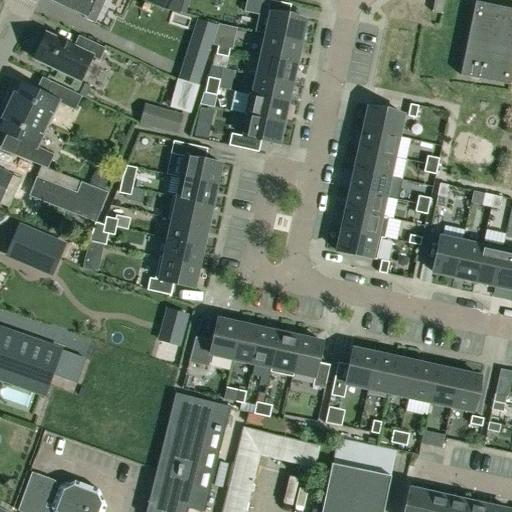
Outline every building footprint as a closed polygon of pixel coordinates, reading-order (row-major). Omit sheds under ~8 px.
[(94,23),(104,0),(54,0),(85,14),(83,18),(94,23)] [(183,4),(171,0),(169,0),(165,9),(181,14),(183,4)] [(431,11),(441,13),(444,0),(433,0),(433,6),(431,11)] [(511,8),(475,1),(459,74),(509,85),(511,72),(511,8)] [(305,20),(270,12),(266,33),(301,41),(305,20)] [(217,25),(197,19),(177,79),(189,83),(198,86),(211,46),(217,25)] [(78,36),(73,46),(59,39),(59,40),(46,33),(34,59),(80,81),(91,57),(99,60),(105,48),(78,36)] [(261,54),(296,61),(301,41),(266,33),(261,54)] [(219,39),(217,48),(229,50),(231,42),(219,39)] [(228,58),(229,50),(217,48),(215,55),(228,58)] [(257,74),(291,82),(296,61),(261,54),(257,74)] [(287,103),(291,82),(257,74),(252,94),(248,93),(247,94),(287,103)] [(207,78),(206,85),(218,88),(220,80),(207,78)] [(10,90),(3,103),(47,124),(57,102),(74,110),(81,96),(78,95),(50,81),(44,94),(18,82),(13,92),(10,90)] [(190,114),(198,86),(189,83),(181,113),(190,115),(190,114)] [(82,85),(78,95),(81,96),(85,98),(89,89),(82,85)] [(216,96),(218,88),(206,85),(204,94),(216,96)] [(248,116),(282,124),(287,103),(247,94),(243,114),(248,115),(248,116)] [(0,110),(0,118),(1,119),(0,120),(0,130),(21,141),(14,155),(40,165),(47,168),(53,155),(36,147),(47,124),(3,103),(0,110)] [(418,106),(410,105),(407,117),(415,118),(418,106)] [(403,115),(369,107),(364,127),(399,135),(403,115)] [(151,127),(178,134),(183,116),(156,109),(151,127)] [(243,137),(278,144),(282,124),(248,116),(243,137)] [(399,135),(364,127),(360,148),(395,155),(399,135)] [(236,147),(239,135),(231,134),(228,145),(236,147)] [(209,149),(176,142),(173,153),(186,156),(206,160),(209,149)] [(395,155),(360,148),(355,168),(390,175),(395,155)] [(206,160),(186,156),(181,177),(216,184),(221,164),(206,160)] [(439,159),(427,156),(425,164),(437,167),(439,159)] [(437,167),(425,164),(423,172),(435,175),(437,167)] [(96,223),(108,193),(81,182),(46,169),(47,168),(40,165),(36,178),(29,196),(96,223)] [(355,168),(354,173),(351,188),(386,196),(390,175),(355,168)] [(0,203),(8,208),(21,180),(11,176),(11,175),(0,169),(0,203)] [(216,184),(181,177),(177,197),(172,196),(211,205),(216,184)] [(122,178),(120,185),(132,188),(134,180),(122,178)] [(412,179),(411,193),(432,194),(433,180),(412,179)] [(448,186),(443,184),(439,184),(437,196),(440,197),(445,198),(448,186)] [(130,196),(132,188),(120,185),(118,194),(130,196)] [(386,196),(351,188),(346,208),(381,216),(386,196)] [(482,206),(490,208),(493,196),(484,194),(482,206)] [(172,196),(168,217),(172,218),(207,226),(211,205),(172,196)] [(430,198),(418,196),(416,204),(428,206),(430,198)] [(502,197),(493,196),(490,208),(499,209),(502,197)] [(428,206),(416,204),(414,212),(426,214),(428,206)] [(381,216),(346,208),(342,229),(381,238),(384,239),(389,217),(381,216)] [(116,227),(117,220),(105,217),(104,225),(116,227)] [(168,239),(202,247),(207,226),(172,218),(168,239)] [(116,227),(104,225),(102,233),(114,236),(116,227)] [(20,226),(7,256),(51,275),(64,245),(20,226)] [(381,238),(342,229),(337,251),(376,260),(381,238)] [(421,237),(409,235),(407,243),(420,246),(421,237)] [(432,272),(453,277),(461,242),(439,238),(432,272)] [(159,259),(198,267),(202,247),(168,239),(164,259),(159,258),(159,259)] [(102,252),(103,246),(88,242),(85,256),(92,258),(102,252)] [(481,247),(461,242),(453,277),(474,282),(481,247)] [(481,247),(474,282),(494,286),(502,251),(503,247),(482,242),(481,247)] [(494,286),(511,289),(511,253),(502,251),(494,286)] [(159,259),(154,279),(150,279),(147,290),(171,295),(173,284),(193,288),(198,267),(159,259)] [(370,271),(387,274),(390,263),(373,259),(370,271)] [(402,268),(400,277),(412,280),(414,271),(402,268)] [(231,358),(238,324),(217,319),(210,354),(231,358)] [(238,324),(231,358),(252,363),(259,328),(238,324)] [(58,349),(0,328),(0,382),(45,399),(53,375),(76,384),(85,358),(58,349)] [(272,367),(271,372),(272,372),(280,333),(259,328),(252,363),(272,367)] [(280,333),(272,372),(292,377),(293,372),(301,338),(280,333)] [(312,386),(324,389),(329,365),(318,362),(322,342),(301,338),(293,372),(314,377),(312,386)] [(375,354),(352,349),(345,384),(367,389),(375,354)] [(367,389),(387,393),(394,358),(375,354),(367,389)] [(387,393),(408,398),(415,363),(394,358),(387,393)] [(408,398),(429,402),(437,368),(415,363),(408,398)] [(429,402),(450,407),(458,372),(437,368),(429,402)] [(472,412),(480,377),(458,372),(450,407),(472,412)] [(344,388),(333,385),(331,393),(342,396),(344,388)] [(239,403),(243,404),(246,392),(237,390),(234,402),(239,403)] [(187,511),(188,509),(198,511),(203,511),(230,407),(174,394),(168,420),(145,511),(187,511)] [(504,405),(506,397),(494,394),(493,402),(504,405)] [(253,414),(262,416),(265,404),(255,402),(253,414)] [(504,405),(493,402),(491,410),(503,413),(504,405)] [(271,406),(265,404),(262,416),(269,418),(271,406)] [(483,419),(471,416),(470,424),(481,427),(483,419)] [(380,422),(373,421),(370,432),(378,434),(380,422)] [(500,425),(488,422),(486,430),(498,433),(500,425)] [(400,433),(392,431),(390,442),(398,444),(400,433)] [(420,444),(441,449),(444,437),(423,432),(420,444)] [(408,435),(400,433),(398,444),(406,446),(408,435)] [(382,511),(391,476),(332,464),(321,511),(382,511)] [(102,511),(105,506),(97,489),(74,480),(57,488),(54,480),(31,472),(16,510),(19,511),(102,511)] [(425,511),(430,493),(409,489),(403,511),(425,511)] [(446,511),(450,498),(430,493),(425,511),(446,511)] [(467,511),(470,502),(450,498),(446,511),(467,511)] [(470,502),(467,511),(488,511),(490,507),(470,502)]
